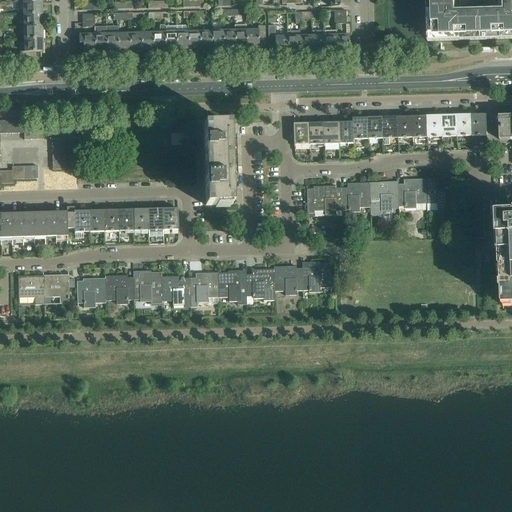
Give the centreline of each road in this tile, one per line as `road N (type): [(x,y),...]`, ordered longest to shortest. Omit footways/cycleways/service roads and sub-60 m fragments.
road 1 (residential): [(188,250),(185,192),(0,197)]
road 2 (residential): [(511,193),(489,191),(461,157),(286,173)]
road 3 (residential): [(285,103),(483,97),(490,77)]
road 4 (tertiary): [(65,91),(284,87)]
road 5 (residential): [(0,266),(188,250)]
road 6 (residential): [(248,249),(245,146),(285,144)]
road 7 (tertiary): [(363,84),(490,77)]
